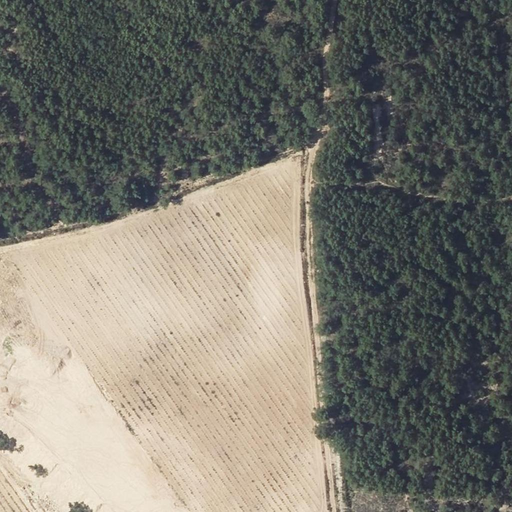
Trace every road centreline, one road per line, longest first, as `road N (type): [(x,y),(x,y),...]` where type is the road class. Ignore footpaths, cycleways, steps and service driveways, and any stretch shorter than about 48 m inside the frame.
road 1 (track): [(303,153),(135,217),(0,250)]
road 2 (track): [(511,194),(483,201),(369,179),(301,180)]
road 3 (track): [(511,11),(501,22),(504,118),(511,132)]
